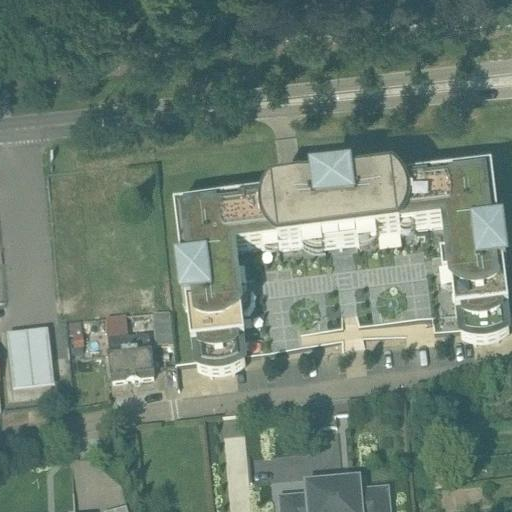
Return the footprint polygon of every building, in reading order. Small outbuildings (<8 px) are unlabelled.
[(229,207),(175,213),(182,271),(180,272),(184,309),(187,308),(189,326),(192,351),(195,350),(197,365),(197,366),(198,375),(201,376),(204,378),(208,379),(211,380),(214,380),(218,380),(221,380),(225,380),(228,379),(231,378),(235,377),(238,375),(241,373),(243,371),(246,369),(245,360),(263,358),(256,300),(436,278),(443,336),(446,336),(453,335),(461,334),(462,336),(464,338),(465,341),(467,342),(469,344),(471,345),(474,347),(476,347),(478,348),(481,348),(484,348),(486,348),(489,347),(492,347),(495,346),(498,344),(501,343),(504,341),(507,339),(509,337),(508,328),(506,312),(509,312),(507,287),(504,269),(507,269),(503,232),(500,232),(493,175),(440,181),(439,181),(395,186),(395,183),(364,187),(352,189),(352,186),(333,188),(315,190),(315,193),(303,195),(273,198),(273,201),(229,207)] [(172,332),(170,313),(152,315),(154,334),(172,332)] [(113,386),(134,384),(129,339),(127,320),(107,323),(108,342),(113,386)] [(4,393),(46,391),(43,332),(1,334),(4,393)] [(129,339),(134,384),(154,382),(149,337),(129,339)] [(72,338),(72,351),(83,351),(82,338),(72,338)] [(230,437),(232,474),(249,473),(246,436),(230,437)] [(451,464),(431,467),(435,489),(454,486),(451,464)] [(389,511),(387,492),(360,494),(359,489),(359,483),(307,488),(308,499),(281,501),(281,511),(389,511)] [(199,511),(198,494),(168,497),(169,511),(199,511)]
